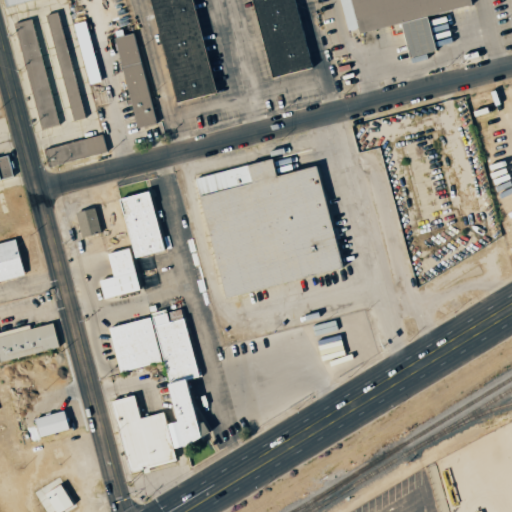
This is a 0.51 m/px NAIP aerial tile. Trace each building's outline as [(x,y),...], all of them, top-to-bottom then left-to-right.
[(191,0),(250,0),(267,78),(307,69),(292,0),(149,0),(171,103),(211,94),(191,0)] [(398,24),(405,58),(432,53),(424,15),(467,6),(466,0),(337,0),(345,35),(398,24)] [(83,118),(59,12),(46,15),(70,121),(83,118)] [(56,126),(34,18),(15,22),(37,129),(56,126)] [(87,85),(100,82),(84,21),(72,24),(87,85)] [(114,37),(134,128),(155,124),(134,33),(114,37)] [(106,152),(101,135),(43,149),(47,167),(106,152)] [(0,179),(11,177),(6,155),(0,156),(0,179)] [(221,296),(338,269),(314,166),(273,176),(269,159),(193,176),(221,296)] [(131,258),(162,251),(148,190),(117,197),(131,258)] [(85,234),(98,233),(95,210),(82,212),(85,234)] [(0,280),(22,275),(13,239),(0,242),(0,280)] [(102,299),(138,290),(128,247),(105,253),(111,276),(97,280),(102,299)] [(126,473),(174,462),(171,446),(196,441),(182,379),(196,376),(181,309),(106,325),(117,372),(162,362),(167,382),(163,383),(172,422),(165,424),(162,412),(137,418),(132,395),(110,400),(126,473)] [(0,360),(57,347),(51,323),(28,328),(27,325),(0,331),(0,360)] [(66,430),(62,411),(32,418),(37,437),(66,430)] [(45,511),(62,511),(72,507),(57,479),(34,491),(45,511)]
